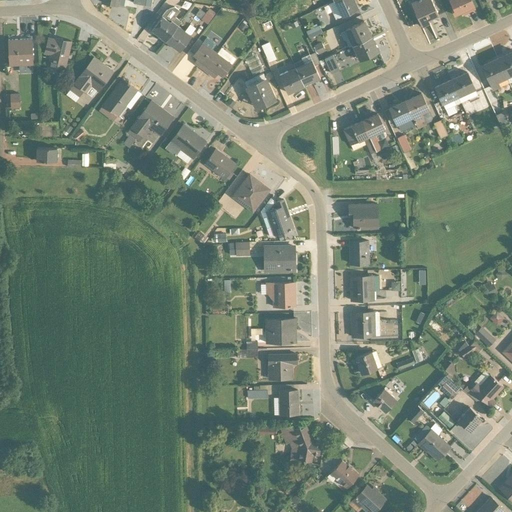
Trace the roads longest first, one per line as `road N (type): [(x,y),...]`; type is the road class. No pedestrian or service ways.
road 1 (residential): [(441,500),(331,398),(318,205),(310,186),(251,139)]
road 2 (residential): [(251,139),(65,6)]
road 3 (residential): [(251,139),(412,64)]
